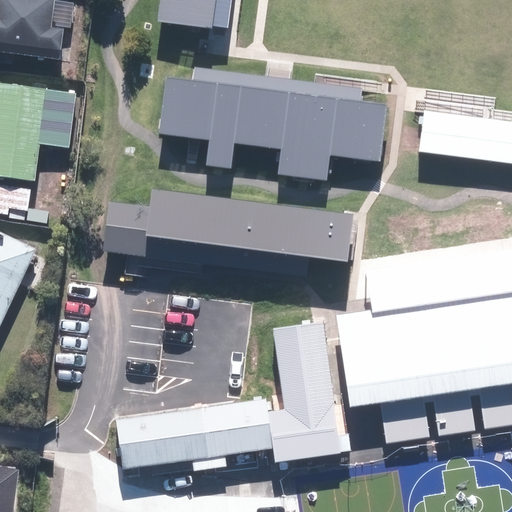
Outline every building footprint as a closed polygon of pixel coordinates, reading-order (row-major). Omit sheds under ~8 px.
[(0,0),(0,67),(58,76),(65,28),(48,26),(52,4),(22,0),(0,0)] [(161,0),(158,22),(212,29),(212,26),(229,28),(233,0),(161,0)] [(159,85),(152,141),(203,148),(200,169),(225,172),(228,153),(273,158),(270,184),(320,190),(324,162),(374,169),(382,110),(359,107),(361,93),(190,71),(188,88),(159,85)] [(44,93),(0,87),(0,185),(31,189),(44,93)] [(511,121),(423,110),(418,152),(511,163),(511,121)] [(150,206),(108,200),(101,253),(344,283),(352,216),(152,190),(150,206)] [(0,324),(33,254),(0,238),(0,324)] [(373,310),(335,316),(349,409),(380,404),(387,445),(511,425),(511,240),(366,263),(373,310)] [(338,436),(323,323),(275,330),(285,410),(267,413),(265,400),(117,419),(124,468),(273,448),(275,462),(279,462),(341,454),(341,452),(351,451),(349,434),(338,436)] [(6,511),(10,475),(0,473),(0,511),(6,511)] [(279,511),(277,497),(205,508),(205,511),(279,511)]
